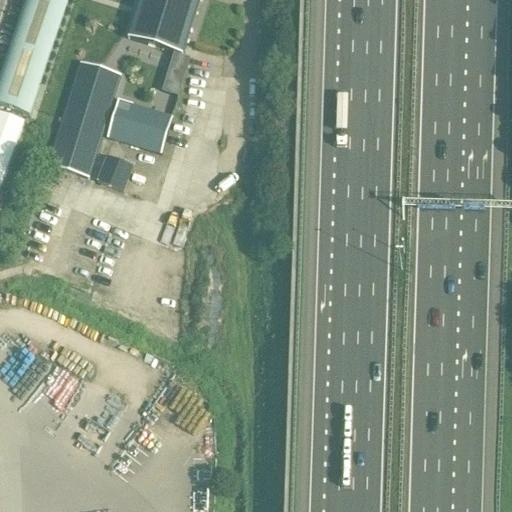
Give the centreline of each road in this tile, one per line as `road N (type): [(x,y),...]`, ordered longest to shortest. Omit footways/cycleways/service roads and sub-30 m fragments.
road 1 (motorway): [(444,511),(460,0)]
road 2 (motorway): [(368,0),(352,511)]
